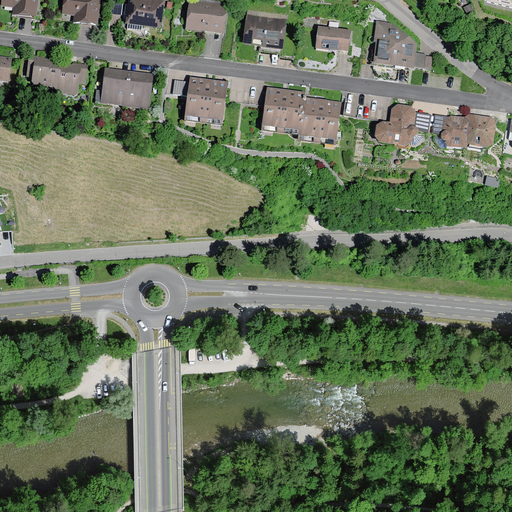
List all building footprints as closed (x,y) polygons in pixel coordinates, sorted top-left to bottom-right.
[(35,0),(4,0),(5,2),(17,4),(16,13),(13,13),(12,17),(19,18),(19,14),(34,16),(35,0)] [(66,0),(66,10),(78,12),(76,21),(74,21),(73,25),(79,26),(80,22),(95,24),(97,0),(66,0)] [(163,3),(141,0),(130,0),(130,6),(125,5),(124,16),(128,16),(127,23),(128,24),(127,30),(142,31),(142,25),(160,28),(163,3)] [(511,0),(487,0),(487,2),(511,8),(511,7),(511,0)] [(207,6),(191,4),(188,25),(203,27),(203,31),(222,34),(225,9),(214,7),(214,9),(207,9),(207,6)] [(284,23),(249,18),(246,43),(280,48),(279,55),(295,57),(298,31),(283,29),(284,23)] [(329,30),(321,29),(319,45),(329,46),(328,50),(348,53),(350,33),(337,31),(338,24),(329,23),(329,30)] [(391,26),(374,24),(370,62),(411,67),(412,57),(413,46),(391,26)] [(432,59),(412,57),(411,67),(431,70),(432,59)] [(10,60),(0,58),(0,81),(7,82),(10,60)] [(60,67),(61,67),(61,65),(36,62),(36,64),(28,63),(27,77),(34,78),(34,82),(36,85),(57,87),(58,87),(60,67)] [(58,87),(57,87),(57,90),(67,91),(67,94),(76,95),(76,93),(77,93),(78,84),(85,85),(87,71),(80,70),(61,67),(60,67),(58,87)] [(125,105),(129,77),(118,75),(119,72),(107,71),(104,94),(107,95),(106,103),(125,105)] [(129,77),(125,105),(144,108),(145,100),(149,100),(152,76),(140,75),(139,78),(129,77)] [(227,86),(190,81),(189,84),(175,82),(173,96),(188,98),(185,118),(223,123),(227,86)] [(300,128),(304,98),(304,96),(267,91),(262,128),(289,131),(289,126),(300,128)] [(304,98),(300,128),(299,133),(310,134),(310,139),(336,143),(341,106),(306,101),(306,98),(304,98)] [(390,108),(345,102),(343,117),(388,123),(390,108)] [(394,112),(392,127),(383,126),(379,129),(377,139),(381,143),(405,146),(409,143),(411,146),(416,146),(424,140),(424,134),(417,133),(415,130),(411,130),(413,115),(410,110),(398,109),(394,112)] [(470,118),(467,118),(465,120),(465,122),(462,121),(451,120),(447,123),(445,134),(442,136),(435,135),(434,142),(440,149),(447,150),(448,143),(454,144),(454,145),(455,147),(465,149),(467,147),(470,118)] [(468,143),(478,145),(481,147),(486,148),(491,145),(494,125),(490,121),(478,119),(476,121),(474,118),(470,118),(467,147),(468,143)]
